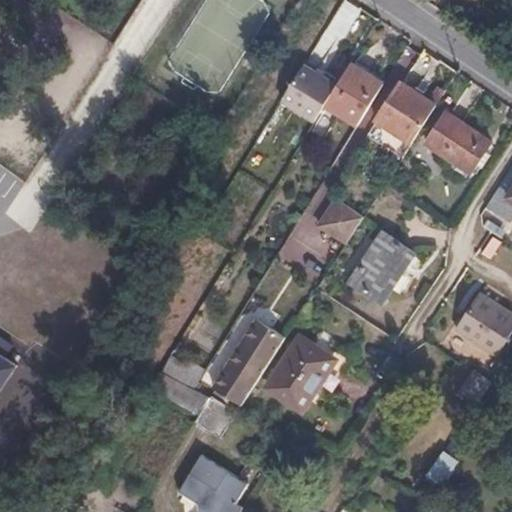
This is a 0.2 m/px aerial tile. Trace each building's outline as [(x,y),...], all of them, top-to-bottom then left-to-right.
[(364,118),(391,76),(358,56),(342,81),(332,97),(364,118)] [(318,119),(332,97),(342,81),(309,60),(284,97),(318,119)] [(413,143),(438,105),(403,82),(379,120),(413,143)] [(449,112),(428,143),(473,174),(494,143),(449,112)] [(511,194),(511,170),(488,208),(511,224),(511,223),(511,197),(511,194)] [(354,233),(370,208),(343,190),(327,216),(354,233)] [(414,252),(384,233),(352,281),(382,302),(414,252)] [(477,338),(501,303),(483,291),(459,326),(477,338)] [(511,333),(511,310),(501,303),(477,338),(500,353),(511,333)] [(225,392),(242,406),(287,337),(270,325),(245,362),(240,369),(225,392)] [(335,360),(302,337),(269,388),(304,410),(335,360)] [(0,384),(15,360),(0,350),(0,384)] [(234,365),(240,369),(245,362),(239,357),(234,365)] [(477,407),(496,381),(478,369),(461,394),(477,407)] [(239,409),(211,397),(195,422),(221,437),(239,409)] [(240,511),(243,508),(240,505),(252,483),(205,455),(183,490),(201,502),(201,511),(240,511)]
